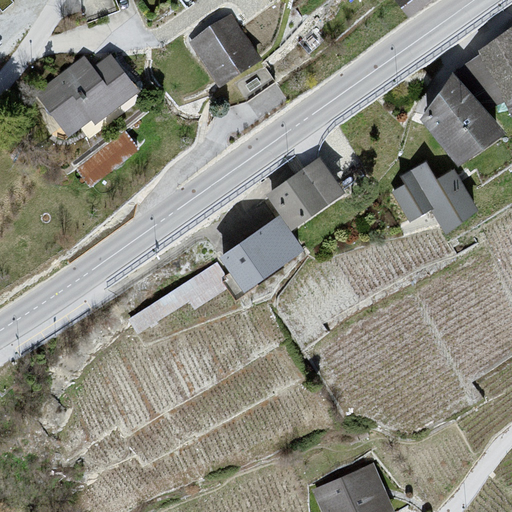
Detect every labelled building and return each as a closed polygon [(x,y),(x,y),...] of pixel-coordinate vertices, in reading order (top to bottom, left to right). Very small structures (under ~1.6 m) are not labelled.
[(427,0),(394,0),(407,16),(427,0)] [(261,55),(232,13),(208,23),(189,42),(217,83),(261,55)] [(511,20),(492,32),(477,46),(478,50),(455,71),(449,65),(417,112),(454,160),(502,124),(485,104),(501,95),(511,118),(511,20)] [(137,86),(109,51),(93,65),(83,53),(34,91),(67,135),(89,116),(93,121),(137,86)] [(139,147),(125,130),(75,168),(90,185),(139,147)] [(342,185),(319,153),(302,166),(283,175),(263,190),(288,223),(325,197),(342,185)] [(476,205),(453,166),(435,175),(424,157),(410,169),(399,173),(402,180),(391,190),(409,220),(430,208),(443,231),(476,205)] [(301,243),(278,212),(216,252),(240,285),(301,243)] [(225,272),(217,260),(127,318),(136,332),(188,300),(193,308),(227,287),(221,279),(225,276),(224,274),(225,272)] [(373,462),(311,488),(322,511),(388,511),(393,509),(373,462)]
